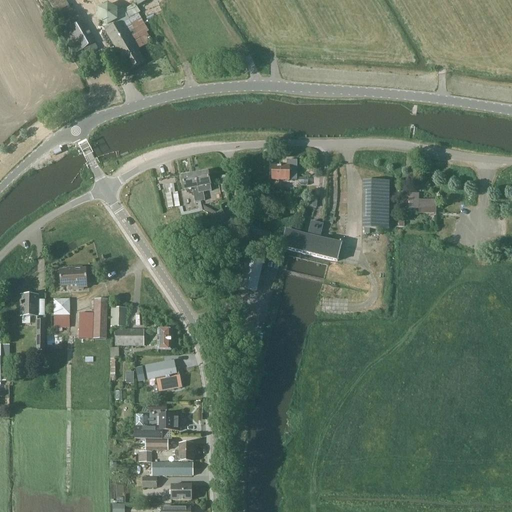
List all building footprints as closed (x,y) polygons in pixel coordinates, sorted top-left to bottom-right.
[(135,4),(123,11),(122,10),(120,12),(109,5),(98,10),(98,18),(102,26),(129,71),(144,62),(138,50),(151,42),(146,34),(148,32),(138,15),(140,13),(135,4)] [(81,23),(75,11),(59,20),(66,31),(71,29),(83,50),(95,43),(83,22),(81,23)] [(271,180),(288,180),(296,181),(297,161),(288,160),(286,161),(286,167),(272,167),(271,180)] [(197,188),(210,186),(207,172),(194,175),(197,188)] [(197,188),(194,175),(182,177),(184,191),(192,189),(195,202),(200,202),(198,193),(197,188)] [(390,182),(363,181),(363,230),(379,230),(389,230),(390,182)] [(164,185),(166,194),(175,193),(174,184),(164,185)] [(168,208),(179,207),(177,192),(175,193),(166,194),(168,208)] [(418,215),(436,214),(436,209),(436,200),(418,201),(418,194),(405,195),(405,210),(418,209),(418,215)] [(307,209),(316,209),(316,199),(307,199),(307,209)] [(220,233),(231,226),(222,210),(211,216),(220,233)] [(335,216),(326,213),(324,223),(333,225),(333,221),(335,222),(336,219),(334,218),(335,216)] [(303,279),(323,284),(329,261),(337,263),(342,245),(320,239),(323,225),(311,222),(307,236),(285,230),(280,248),(292,251),(285,275),(303,279)] [(255,292),(262,263),(247,260),(240,288),(255,292)] [(83,288),(86,288),(85,270),(82,270),(81,268),(67,269),(67,270),(59,271),(60,287),(68,287),(68,290),(83,290),(83,288)] [(37,317),(37,297),(21,296),(21,316),(37,317)] [(106,340),(107,300),(94,299),(94,314),(79,314),(78,339),(93,339),(106,340)] [(70,315),(69,300),(54,300),(54,316),(55,316),(55,332),(62,332),(62,328),(69,328),(69,315),(70,315)] [(111,325),(125,325),(125,309),(111,309),(111,325)] [(36,320),(36,351),(44,351),(44,320),(36,320)] [(143,347),(143,330),(115,330),(115,346),(143,347)] [(171,350),(171,331),(157,331),(157,350),(171,350)] [(158,393),(182,388),(178,368),(155,373),(156,381),(158,393)] [(162,431),(180,431),(180,417),(160,416),(160,427),(134,427),(134,439),(162,440),(162,431)] [(167,451),(167,440),(146,440),(146,449),(153,449),(153,451),(167,451)] [(175,462),(193,462),(193,445),(179,445),(179,450),(175,451),(175,462)] [(137,464),(150,464),(150,453),(137,453),(137,464)] [(152,464),(152,476),(192,476),(192,463),(152,464)] [(142,478),(142,489),(157,489),(157,478),(142,478)] [(171,501),(191,500),(191,485),(171,486),(171,501)]
